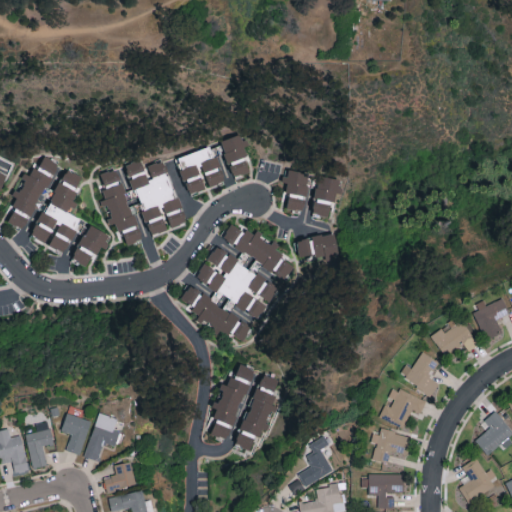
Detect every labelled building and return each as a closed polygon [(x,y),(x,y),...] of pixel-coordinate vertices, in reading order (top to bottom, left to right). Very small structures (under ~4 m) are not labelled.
[(222,139),(233,176),(250,171),(245,156),(248,155),(245,145),(246,145),(242,133),(222,139)] [(178,155),(189,193),(207,188),(207,186),(226,180),(218,155),(214,156),(211,146),(178,155)] [(23,229),(59,162),(43,154),(31,176),(27,173),(14,196),(18,198),(6,220),(23,229)] [(165,159),(145,165),(143,157),(126,163),(139,203),(131,206),(133,213),(143,210),(151,235),(169,229),(169,227),(186,222),(165,159)] [(33,236),(48,243),(47,244),(66,253),(82,218),(71,213),(77,201),(74,199),(78,190),(75,189),(82,175),(64,167),(33,236)] [(99,173),(108,201),(105,202),(112,223),(118,221),(125,244),(142,239),(118,167),(99,173)] [(285,207),(303,210),(310,172),(286,168),(284,182),(289,183),(285,207)] [(331,200),(337,201),(340,178),(318,174),(312,213),(329,215),(331,200)] [(286,278),(295,263),(274,250),(277,245),(256,231),(254,235),(232,222),(222,238),(286,278)] [(99,244),(104,247),(111,234),(89,223),(72,258),(88,266),(99,244)] [(296,241),(301,259),(324,253),(326,260),(340,256),(333,230),(296,241)] [(283,280),(212,250),(207,263),(203,261),(196,279),(216,288),(211,300),(233,310),(234,307),(261,319),(269,300),(273,302),(283,280)] [(180,300),(200,312),(196,319),(227,337),(230,331),(244,339),(253,324),(188,286),(180,300)] [(485,304),(484,299),(475,302),(478,309),(475,310),(485,338),(502,333),(496,318),(508,313),(503,298),(485,304)] [(430,336),(447,356),(463,343),(469,351),(480,342),(457,315),(444,325),(444,324),(430,336)] [(439,361),(422,350),(411,367),(405,364),(399,373),(432,394),(440,382),(429,375),(439,361)] [(253,368),(239,363),(235,377),(230,376),(224,392),(217,390),(212,406),(218,408),(210,433),(230,440),(253,368)] [(378,417),(403,428),(411,409),(420,413),(426,400),(393,386),(388,396),(394,399),(391,406),(384,403),(378,417)] [(511,435),(511,429),(494,410),(484,420),(490,426),(475,440),(490,456),(511,435)] [(66,449),(80,454),(91,420),(67,412),(61,430),(71,434),(66,449)] [(85,456),(98,460),(103,442),(115,446),(119,431),(114,430),(117,417),(97,412),(85,456)] [(53,443),(49,420),(36,422),(37,431),(26,433),(31,466),(46,464),(43,445),(53,443)] [(21,434),(10,436),(8,428),(0,429),(0,460),(0,462),(12,460),(14,471),(28,469),(21,434)] [(409,433),(380,429),(379,434),(372,433),(371,442),(375,442),(373,459),(387,461),(387,455),(406,457),(409,433)] [(333,471),(321,448),(328,444),(323,435),(309,443),(313,451),(305,455),(311,466),(298,473),(305,486),(333,471)] [(486,471),(475,456),(461,466),(470,479),(458,487),(469,502),(499,480),(491,468),(486,471)] [(104,477),(106,490),(135,485),(131,461),(114,463),(115,475),(104,477)] [(403,474),(362,474),(362,486),(368,486),(368,494),(378,494),(378,507),(394,507),(394,493),(403,493),(403,474)] [(315,487),(317,499),(299,502),(300,511),(327,511),(343,510),(339,483),(315,487)] [(139,511),(152,510),(150,498),(144,500),(142,490),(108,496),(111,510),(131,507),(132,511),(139,511)]
